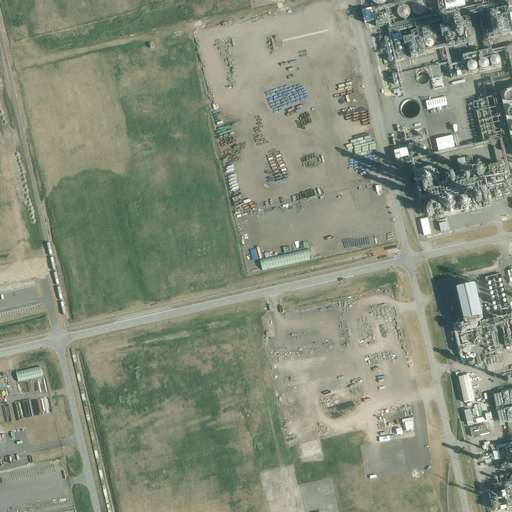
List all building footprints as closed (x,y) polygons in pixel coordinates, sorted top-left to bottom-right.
[(511,0),(501,0),(491,3),(490,0),(473,0),(474,3),(479,3),(480,5),(446,13),(446,11),(466,7),(463,0),(438,0),(437,1),(440,14),(395,24),(392,9),(402,7),(400,8),(399,9),(398,10),(398,12),(398,14),(398,16),(399,17),(400,19),(401,20),(403,20),(405,20),(406,20),(408,19),(409,18),(410,17),(410,15),(411,13),(410,12),(412,12),(413,13),(413,14),(415,15),(416,16),(418,17),(420,17),(422,16),(423,15),(425,14),(425,12),(425,10),(425,8),(424,6),(423,5),(421,4),(419,4),(418,4),(418,3),(421,2),(420,0),(418,0),(416,1),(415,0),(372,0),(373,2),(374,4),(375,5),(377,6),(379,6),(381,6),(381,8),(372,10),(372,9),(362,11),(365,24),(375,21),(373,14),(385,11),(387,18),(376,21),(377,27),(388,24),(400,83),(404,82),(402,75),(448,64),(451,79),(464,76),(464,75),(465,75),(466,74),(465,74),(465,73),(464,73),(464,74),(463,73),(466,73),(466,71),(461,72),(461,73),(454,74),(452,67),(494,58),(493,57),(492,55),(505,52),(508,67),(510,66),(507,48),(505,49),(492,52),(489,39),(511,33),(511,176),(504,143),(508,142),(511,141),(511,144),(511,90),(500,94),(501,94),(496,95),(493,83),(511,79),(511,76),(493,81),(493,80),(511,75),(511,72),(490,78),(491,82),(481,84),(485,100),(472,103),(481,144),(460,148),(457,136),(452,137),(452,136),(436,140),(439,153),(455,149),(453,139),(455,139),(457,149),(421,157),(420,151),(421,152),(422,152),(423,153),(424,153),(424,152),(425,152),(426,151),(426,150),(426,149),(426,148),(425,147),(425,146),(424,146),(423,146),(422,146),(421,147),(420,147),(420,148),(419,149),(418,144),(417,139),(421,138),(421,136),(407,139),(406,135),(405,130),(403,130),(405,138),(405,139),(405,141),(405,142),(414,140),(417,152),(415,152),(415,155),(418,154),(418,158),(412,159),(413,159),(413,158),(412,157),(413,157),(413,156),(414,155),(414,154),(414,153),(413,153),(412,151),(413,150),(414,149),(414,148),(414,147),(414,146),(413,146),(413,145),(412,145),(411,145),(410,145),(409,145),(408,146),(408,147),(408,148),(408,149),(408,150),(409,150),(410,151),(411,151),(412,153),(411,153),(411,154),(411,155),(412,155),(412,156),(411,157),(410,158),(410,159),(411,159),(410,160),(409,154),(408,154),(407,149),(399,151),(401,158),(408,157),(409,163),(412,162),(420,200),(431,198),(433,206),(424,209),(426,216),(437,214),(437,218),(497,204),(496,201),(511,196),(511,0)] [(497,68),(499,67),(500,66),(500,64),(501,62),(500,61),(499,59),(498,58),(496,58),(494,58),(493,59),(492,60),(491,61),(491,63),(491,64),(491,66),(493,67),(494,68),(496,68),(497,68)] [(486,70),(487,70),(488,68),(489,67),(489,65),(489,63),(488,62),(486,61),(485,61),(483,61),(482,61),(480,62),(479,64),(479,65),(479,67),(480,69),(481,70),(483,71),(484,71),(486,70)] [(474,73),(476,72),(477,71),(477,69),(477,68),(477,66),(476,65),(475,64),(473,63),(471,63),(470,64),(469,65),(468,66),(467,68),(468,70),(468,71),(469,72),(471,73),(473,73),(474,73)] [(430,77),(429,75),(427,73),(425,72),(423,72),(421,72),(419,73),(418,75),(417,77),(416,79),(417,81),(418,83),(420,84),(422,85),(425,85),(427,84),(428,83),(430,81),(430,79),(430,77)] [(445,97),(426,101),(428,110),(447,106),(445,97)] [(363,220),(370,219),(364,190),(357,191),(363,220)] [(424,236),(431,234),(428,219),(420,220),(424,236)] [(448,222),(439,224),(441,231),(442,232),(443,232),(443,231),(447,230),(448,231),(449,231),(449,230),(448,222)] [(260,260),(263,271),(310,260),(308,249),(260,260)] [(511,315),(503,317),(502,311),(510,308),(502,275),(486,278),(494,311),(499,310),(501,317),(481,322),(483,319),(482,317),(483,317),(476,284),(456,289),(464,321),(458,322),(457,323),(456,323),(457,328),(455,328),(454,330),(457,344),(456,344),(459,356),(460,355),(461,357),(456,358),(457,362),(461,361),(462,362),(463,365),(466,364),(466,361),(472,360),(471,359),(476,358),(476,357),(477,356),(477,355),(476,355),(475,354),(471,355),(471,353),(473,350),(471,341),(473,340),(474,343),(473,343),(474,345),(477,347),(482,346),(482,345),(483,344),(481,335),(484,334),(485,337),(485,338),(486,339),(487,339),(487,338),(488,338),(487,337),(490,333),(492,333),(496,350),(497,352),(486,354),(486,355),(485,355),(486,355),(487,359),(500,356),(499,352),(499,349),(500,349),(495,326),(501,325),(505,345),(511,344),(507,324),(511,322),(511,315)] [(40,367),(15,372),(18,382),(42,376),(40,367)] [(464,375),(464,377),(462,377),(462,376),(459,376),(459,378),(458,378),(464,403),(475,400),(470,382),(472,382),(472,379),(470,379),(469,376),(467,376),(467,374),(464,375)] [(511,389),(502,392),(505,406),(511,404),(511,407),(505,409),(509,423),(511,421),(511,443),(497,446),(496,450),(496,452),(495,452),(495,450),(495,447),(495,446),(494,446),(494,445),(490,445),(490,442),(484,443),(485,447),(484,447),(483,447),(483,448),(482,449),(482,450),(483,450),(484,451),(485,451),(486,450),(487,451),(492,450),(492,451),(493,452),(492,453),(490,455),(490,453),(486,454),(486,456),(487,456),(488,457),(484,458),(484,459),(488,459),(489,459),(489,460),(486,460),(487,465),(492,463),(493,465),(504,463),(504,464),(503,464),(503,465),(500,465),(501,472),(510,470),(511,479),(511,481),(494,485),(495,489),(500,488),(502,493),(492,495),(493,501),(505,498),(508,506),(511,505),(511,499),(511,496),(511,495),(511,485),(511,486),(511,485),(511,389)] [(487,431),(486,425),(470,429),(472,437),(476,436),(477,438),(479,437),(478,435),(480,435),(481,436),(489,434),(489,433),(489,430),(487,431)]
